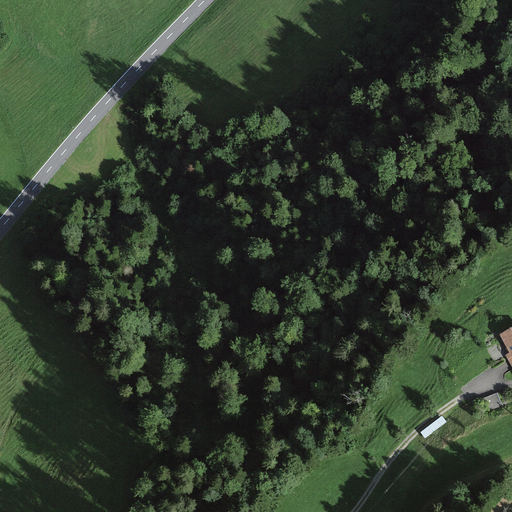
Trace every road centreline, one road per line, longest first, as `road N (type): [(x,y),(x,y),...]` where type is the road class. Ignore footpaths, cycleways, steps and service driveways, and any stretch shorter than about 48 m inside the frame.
road 1 (tertiary): [(0,230),(206,0)]
road 2 (track): [(354,511),(413,434),(504,368)]
